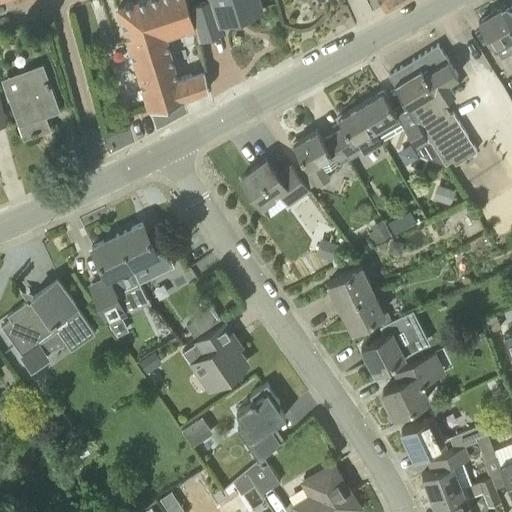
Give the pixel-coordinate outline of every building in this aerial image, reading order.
[(186,0),(139,0),(118,7),(149,108),(149,109),(181,97),(196,92),(208,88),(204,69),(191,73),(191,74),(177,78),(162,31),(187,23),(188,29),(195,27),(186,0)] [(205,0),(192,4),(199,38),(223,31),(220,23),(261,10),(258,0),(205,0)] [(511,0),(502,6),(511,21),(511,0)] [(511,21),(502,6),(479,20),(495,46),(496,46),(502,56),(511,50),(511,21)] [(438,43),(389,74),(406,102),(417,118),(429,138),(444,162),(445,163),(452,158),(455,163),(476,149),(452,111),(450,113),(441,99),(450,94),(443,83),(458,74),(438,43)] [(43,62),(4,77),(10,92),(25,134),(49,125),(43,111),(59,105),(49,77),(43,62)] [(383,90),(360,103),(382,139),(396,131),(397,123),(400,122),(396,115),(397,114),(394,109),(383,90)] [(344,126),(334,132),(349,158),(363,149),(364,151),(373,145),(382,140),(382,139),(360,103),(338,116),(344,126)] [(417,118),(404,126),(416,146),(429,138),(417,118)] [(317,128),(293,142),(308,167),(309,169),(316,181),(318,184),(330,177),(325,169),(336,163),(337,163),(338,163),(339,164),(349,158),(334,132),(323,138),(317,128)] [(267,158),(241,176),(261,204),(274,195),(280,191),(288,202),(309,187),(308,186),(300,174),(293,164),(279,174),(267,158)] [(441,184),(436,199),(449,204),(454,189),(441,184)] [(440,214),(432,218),(438,229),(446,225),(440,214)] [(397,216),(388,221),(394,233),(403,228),(397,216)] [(143,221),(118,233),(132,264),(146,257),(154,273),(174,264),(156,226),(155,226),(156,228),(148,232),(143,221)] [(372,230),(368,232),(374,243),(391,234),(384,222),(372,230)] [(107,275),(90,283),(108,320),(112,327),(118,335),(129,329),(121,314),(127,311),(118,293),(117,291),(126,287),(121,277),(118,270),(132,264),(118,233),(92,245),(107,275)] [(325,238),(320,254),(333,259),(338,242),(325,238)] [(361,264),(329,280),(334,291),(340,303),(373,287),(361,264)] [(27,300),(0,318),(0,320),(8,315),(11,318),(2,324),(31,366),(47,354),(45,352),(38,342),(57,328),(66,341),(72,348),(95,331),(76,303),(58,278),(61,276),(60,275),(32,294),(33,295),(34,295),(36,297),(29,302),(20,289),(18,286),(17,286),(27,300)] [(373,287),(340,303),(347,316),(352,327),(384,311),(373,287)] [(384,333),(361,344),(369,360),(374,370),(405,354),(405,353),(418,346),(402,313),(380,324),(384,333)] [(495,314),(484,318),(489,331),(500,326),(495,314)] [(195,319),(187,324),(194,334),(202,329),(195,319)] [(196,341),(183,350),(199,373),(209,366),(219,381),(246,363),(247,358),(234,340),(238,338),(225,320),(196,340),(196,341)] [(484,329),(472,334),(477,345),(489,339),(484,329)] [(153,350),(139,360),(147,372),(161,362),(153,350)] [(400,381),(383,389),(396,414),(428,398),(421,383),(434,377),(424,356),(395,370),(400,381)] [(252,399),(237,410),(244,420),(237,425),(252,446),(250,448),(258,458),(257,459),(257,460),(263,455),(285,437),(284,436),(280,440),(270,425),(275,422),(285,415),(277,402),(280,400),(267,381),(250,393),(252,396),(251,397),(252,399)] [(58,406),(45,416),(71,450),(84,441),(58,406)] [(202,414),(182,428),(193,444),(213,430),(202,414)] [(432,414),(401,429),(414,454),(445,439),(432,414)] [(489,419),(448,435),(453,448),(464,443),(465,444),(477,439),(476,436),(488,432),(493,430),(489,419)] [(488,433),(487,433),(493,448),(507,442),(502,428),(488,433)] [(488,432),(476,436),(477,439),(485,460),(497,455),(507,481),(511,494),(511,493),(511,440),(507,442),(493,448),(487,433),(488,433),(488,432)] [(431,470),(422,473),(432,498),(462,485),(453,462),(463,458),(470,456),(465,444),(464,443),(453,448),(427,458),(431,470)] [(257,460),(246,469),(255,482),(262,492),(280,480),(263,455),(257,460)] [(309,496),(295,505),(298,511),(350,511),(360,506),(333,462),(316,473),(314,470),(299,479),(309,496)] [(491,474),(479,479),(482,489),(488,503),(500,498),(495,486),(491,474)] [(462,485),(432,498),(437,511),(465,511),(472,510),(466,495),(462,485)] [(179,501),(167,509),(169,511),(183,511),(185,511),(179,501)]
